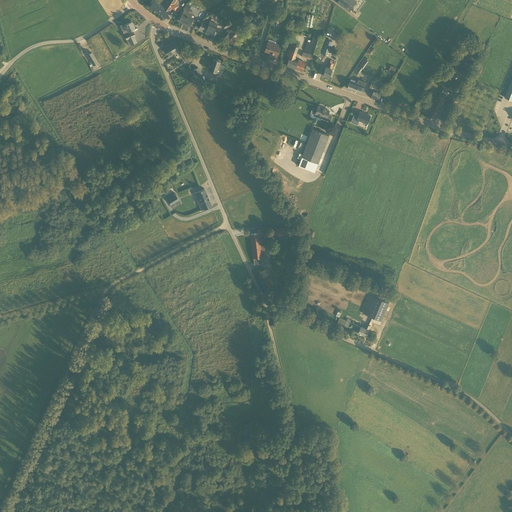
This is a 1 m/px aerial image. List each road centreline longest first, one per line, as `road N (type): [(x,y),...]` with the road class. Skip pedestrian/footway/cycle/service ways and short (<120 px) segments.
road 1 (unclassified): [(511,433),(463,392),(259,294),(152,39),(157,23)]
road 2 (tertiary): [(511,146),(254,62)]
road 3 (track): [(4,511),(109,290)]
road 4 (track): [(264,299),(309,511)]
road 5 (unclassified): [(0,76),(33,46),(80,39),(133,4)]
road 6 (track): [(230,226),(109,290)]
